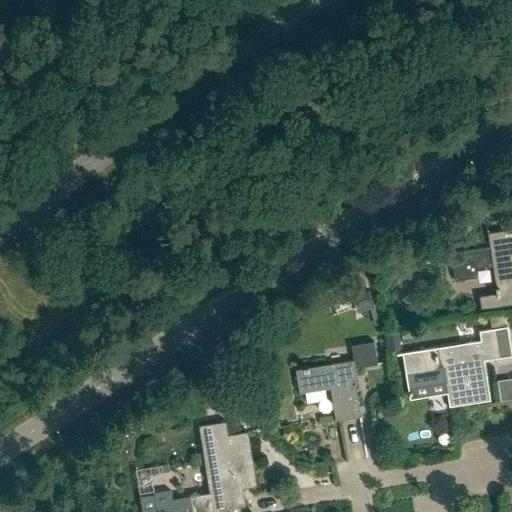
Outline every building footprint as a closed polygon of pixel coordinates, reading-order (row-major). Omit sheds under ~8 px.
[(511,228),(487,232),(489,246),(450,252),(455,281),(476,277),(475,268),(492,266),(496,287),(494,287),(495,293),(478,296),(480,309),(511,304),(511,228)] [(499,357),(511,356),(511,355),(509,336),(507,326),(495,328),(479,331),(480,340),(401,353),(407,388),(448,382),(452,405),(487,400),(482,372),(478,373),(476,361),(499,357)] [(356,375),(355,367),(376,364),(373,341),(350,345),(352,360),(295,369),(299,393),(329,388),(334,420),(359,415),(353,375),(356,375)] [(228,434),(226,421),(201,425),(212,492),(171,498),(170,491),(137,496),(140,509),(141,509),(141,511),(184,511),(185,511),(191,510),(191,511),(242,511),(238,488),(256,486),(248,431),(228,434)] [(368,435),(374,460),(400,454),(395,429),(368,435)]
